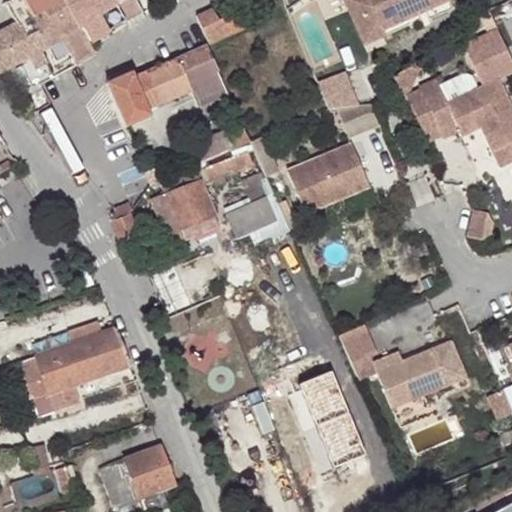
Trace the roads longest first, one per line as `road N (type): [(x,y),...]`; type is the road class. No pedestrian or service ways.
road 1 (residential): [(0,107),(84,215),(212,511)]
road 2 (residential): [(511,268),(465,279),(432,216)]
